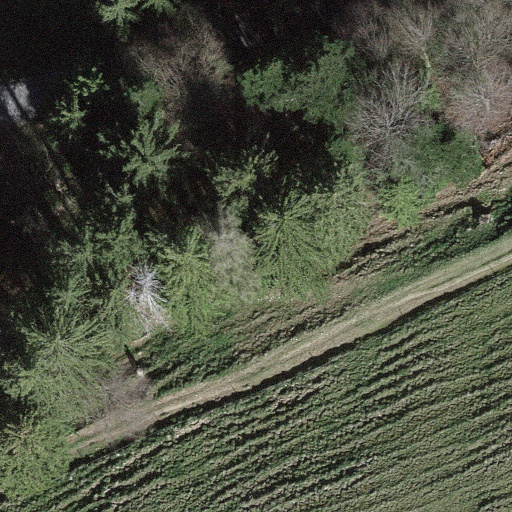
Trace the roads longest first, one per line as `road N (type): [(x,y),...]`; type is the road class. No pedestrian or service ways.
road 1 (track): [(0,481),(511,259)]
road 2 (unclassified): [(372,0),(124,70),(0,115)]
